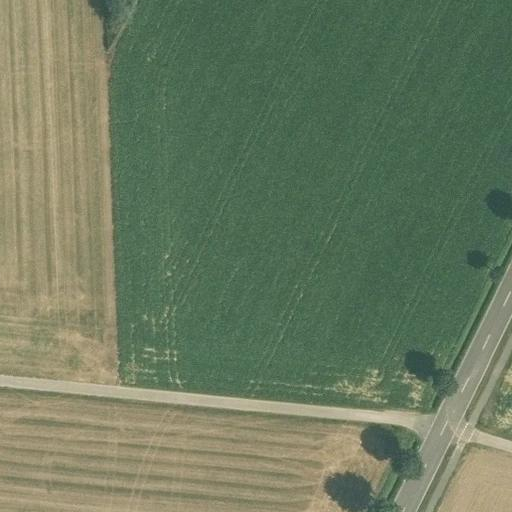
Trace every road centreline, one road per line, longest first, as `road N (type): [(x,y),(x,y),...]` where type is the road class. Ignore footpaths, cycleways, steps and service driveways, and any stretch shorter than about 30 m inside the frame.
road 1 (track): [(511,450),(443,427),(0,382)]
road 2 (secondary): [(511,289),(403,511)]
